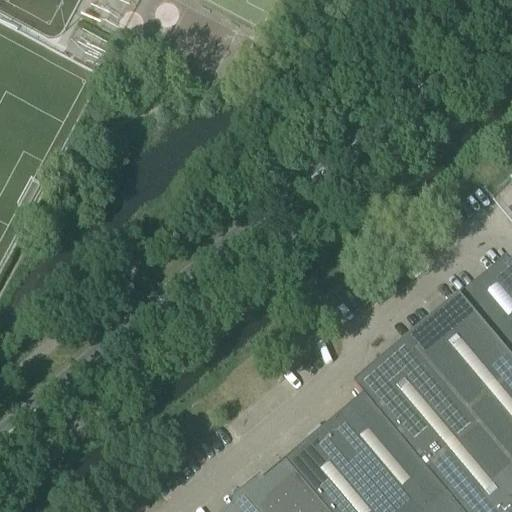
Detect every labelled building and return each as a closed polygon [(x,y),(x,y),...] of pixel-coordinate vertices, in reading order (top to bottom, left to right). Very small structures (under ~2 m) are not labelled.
[(511,269),(506,263),(460,302),(501,351),(511,342),(511,269)] [(456,511),(511,511),(511,364),(501,351),(460,302),(431,326),(355,390),(365,402),(448,502),(456,511)] [(511,342),(501,351),(511,364),(511,342)] [(388,511),(436,511),(448,502),(365,402),(333,430),(325,437),(388,511)] [(321,511),(388,511),(325,437),(286,469),(321,511)] [(321,511),(286,469),(247,502),(255,511),(321,511)] [(255,511),(247,502),(234,511),(255,511)] [(456,511),(448,502),(436,511),(456,511)]
